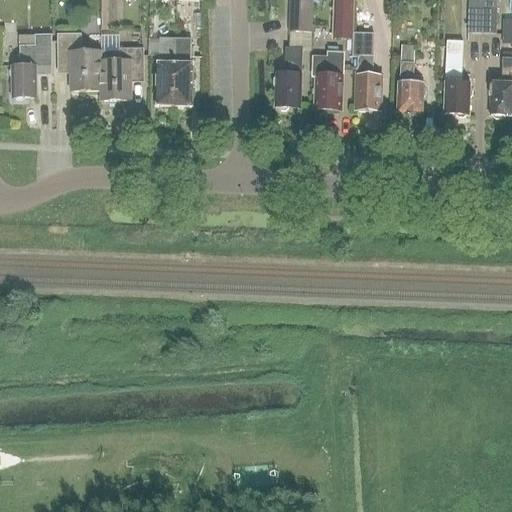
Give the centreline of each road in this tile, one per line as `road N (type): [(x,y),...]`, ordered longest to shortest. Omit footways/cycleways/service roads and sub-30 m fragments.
road 1 (unclassified): [(511,194),(84,176),(0,204)]
road 2 (track): [(337,353),(341,511)]
road 3 (unknown): [(511,445),(374,453)]
